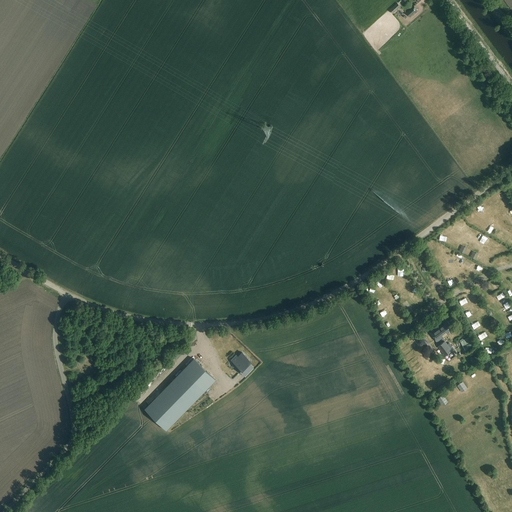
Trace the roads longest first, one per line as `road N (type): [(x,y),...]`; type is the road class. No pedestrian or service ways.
road 1 (tertiary): [(66,294),(164,323),(276,315),(362,278),(511,169)]
road 2 (unclassified): [(4,511),(73,436),(55,340),(66,294)]
